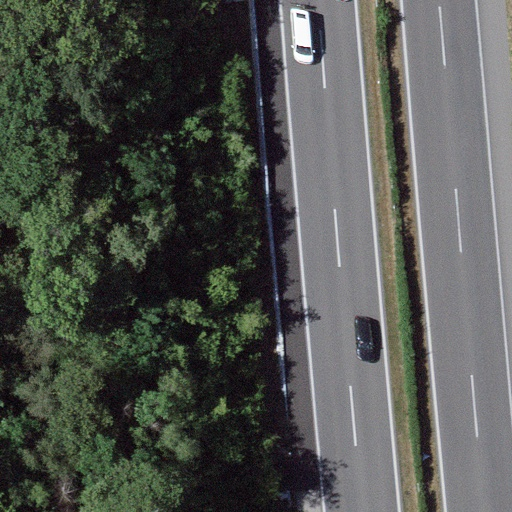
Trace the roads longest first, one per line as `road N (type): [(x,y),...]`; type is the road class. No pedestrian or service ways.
road 1 (motorway): [(319,0),(363,511)]
road 2 (motorway): [(485,511),(441,0)]
